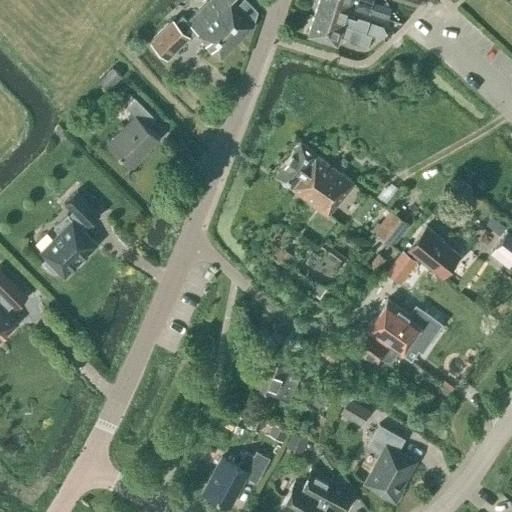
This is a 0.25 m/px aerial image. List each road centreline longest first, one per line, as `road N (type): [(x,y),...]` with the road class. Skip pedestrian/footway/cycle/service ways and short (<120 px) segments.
road 1 (tertiary): [(274,0),(196,231),(86,466)]
road 2 (track): [(226,151),(172,113),(112,41)]
